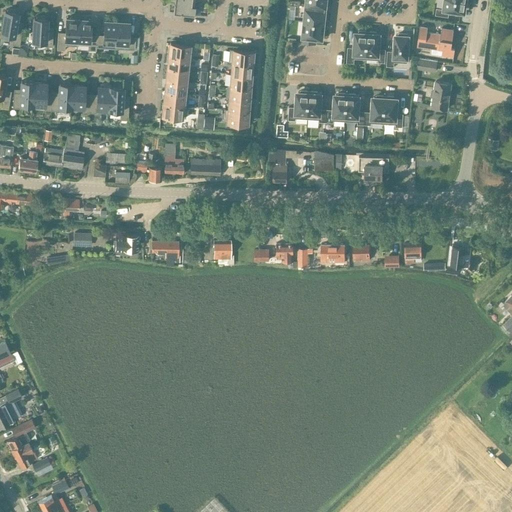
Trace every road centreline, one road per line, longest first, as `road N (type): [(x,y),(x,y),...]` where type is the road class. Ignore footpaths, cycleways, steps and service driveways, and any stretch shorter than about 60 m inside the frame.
road 1 (tertiary): [(459,200),(0,180)]
road 2 (residential): [(14,62),(148,69)]
